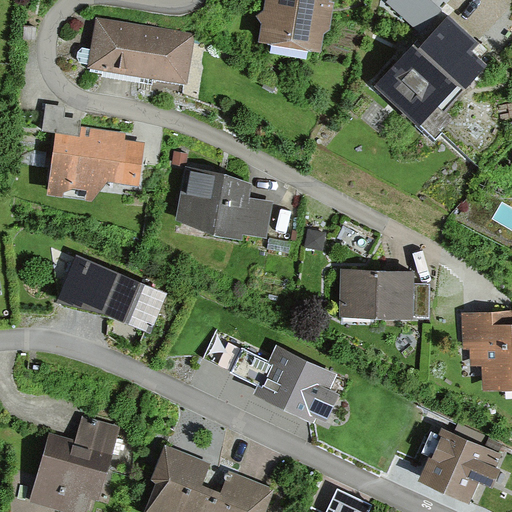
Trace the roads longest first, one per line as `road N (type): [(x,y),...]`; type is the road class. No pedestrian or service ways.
road 1 (residential): [(88,0),(63,8),(45,40),(48,72),(68,100),(175,120),(418,240)]
road 2 (residential): [(425,511),(98,357),(0,340)]
